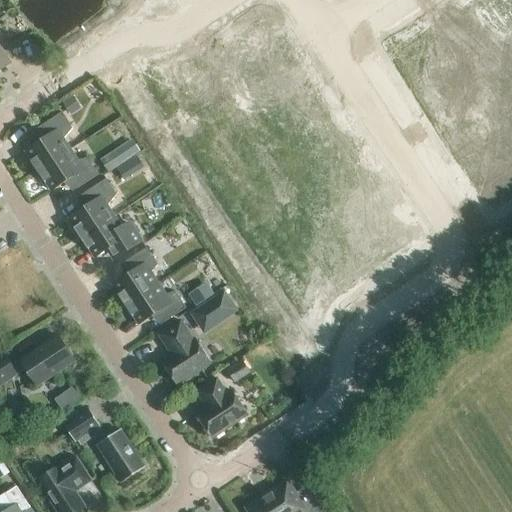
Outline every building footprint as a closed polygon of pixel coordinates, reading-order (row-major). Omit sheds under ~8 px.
[(0,70),(9,64),(0,50),(0,27),(0,28),(0,27),(0,70)] [(81,109),(72,96),(62,102),(71,116),(81,109)] [(37,172),(70,150),(63,140),(72,129),(61,112),(36,129),(43,139),(25,151),(30,159),(29,160),(37,172)] [(77,161),(70,150),(37,172),(44,184),(45,183),(51,191),(69,179),(76,189),(98,175),(87,158),(77,161)] [(107,174),(112,170),(116,168),(119,166),(112,153),(99,161),(107,174)] [(119,166),(116,168),(123,180),(133,174),(125,162),(119,166)] [(87,206),(68,218),(74,226),(73,227),(80,239),(113,217),(106,207),(116,195),(105,179),(80,196),(87,206)] [(113,217),(80,239),(88,250),(89,250),(95,258),(105,251),(112,261),(141,242),(129,222),(120,228),(113,217)] [(176,220),(145,241),(155,256),(187,235),(176,220)] [(124,306),(157,284),(150,273),(157,265),(146,248),(124,263),(131,273),(112,285),(118,293),(117,294),(124,306)] [(164,295),(157,284),(124,306),(132,317),(133,316),(139,325),(157,313),(164,323),(185,309),(174,292),(164,295)] [(196,306),(213,295),(206,285),(189,296),(196,306)] [(189,313),(203,335),(238,312),(224,290),(189,313)] [(177,386),(210,364),(194,339),(193,340),(180,321),(158,336),(171,354),(161,361),(177,386)] [(74,361),(57,336),(20,361),(11,367),(4,355),(0,356),(0,385),(17,375),(17,374),(25,369),(36,386),(74,361)] [(226,371),(234,384),(250,373),(242,361),(226,371)] [(212,439),(247,416),(230,391),(226,393),(216,379),(196,393),(205,407),(195,414),(212,439)] [(121,483),(144,468),(120,430),(106,439),(98,427),(99,426),(88,409),(63,426),(74,442),(77,441),(80,446),(92,438),(97,445),(96,445),(121,483)] [(47,425),(53,433),(61,427),(55,419),(47,425)] [(62,467),(60,465),(34,482),(44,498),(46,496),(56,511),(76,511),(85,507),(75,491),(91,481),(76,458),(62,467)] [(1,461),(0,461),(0,479),(9,474),(1,461)] [(323,511),(307,487),(295,494),(287,481),(245,508),(247,511),(323,511)] [(0,511),(23,511),(29,508),(16,487),(4,494),(0,496),(0,511)]
